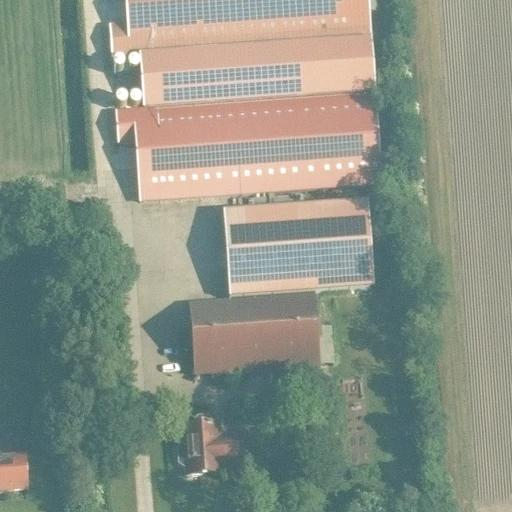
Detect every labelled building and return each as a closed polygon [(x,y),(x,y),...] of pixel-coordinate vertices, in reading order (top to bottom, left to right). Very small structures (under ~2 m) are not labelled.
[(108,29),(111,59),(138,57),(369,41),(367,14),(366,0),(124,0),(126,28),(108,29)] [(371,95),(113,115),(115,145),(132,144),(137,203),(378,184),(371,95)] [(222,216),(228,304),(311,297),(312,297),(312,294),(369,291),(362,206),(222,216)] [(193,377),(317,368),(311,297),(228,304),(187,306),(193,377)] [(181,443),(175,449),(176,465),(183,470),(184,477),(220,474),(220,470),(236,469),(234,436),(218,437),(217,425),(207,426),(207,420),(203,417),(195,417),(192,421),(192,427),(180,428),(181,443)] [(0,493),(26,491),(23,455),(0,457),(0,493)]
